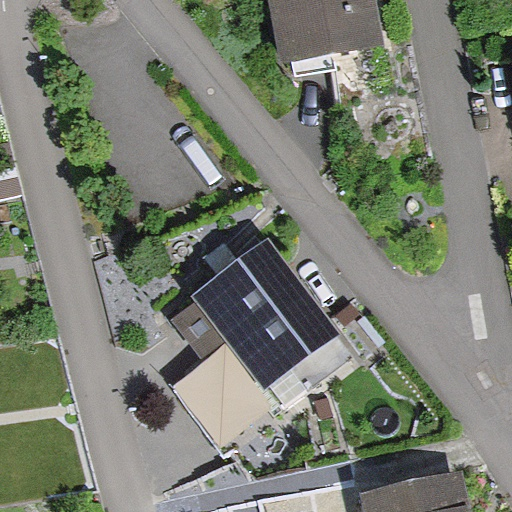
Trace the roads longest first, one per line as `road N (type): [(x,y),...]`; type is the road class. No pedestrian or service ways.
road 1 (residential): [(11,0),(132,511)]
road 2 (residential): [(149,0),(257,111),(452,365)]
road 3 (residential): [(452,365),(481,293),(425,0)]
